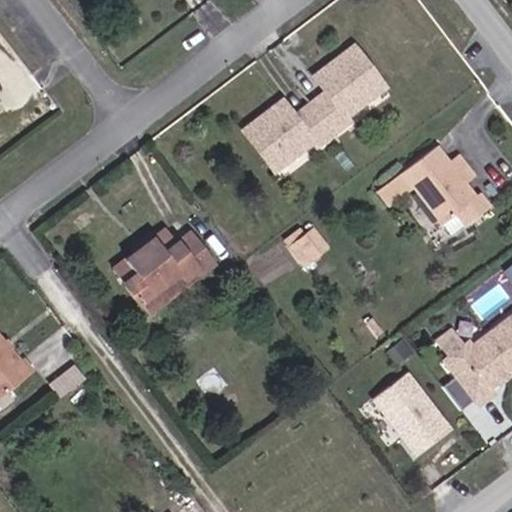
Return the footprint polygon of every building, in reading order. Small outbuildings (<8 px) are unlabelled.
[(299,120),(287,104),(243,136),(277,174),(315,143),(321,151),(353,124),(349,119),(388,87),(356,49),(314,80),(329,99),(299,120)] [(400,175),(442,225),(451,235),(466,223),(468,225),(494,206),(481,190),(475,195),(435,146),(400,175)] [(116,269),(146,303),(188,270),(196,281),(221,262),(201,237),(187,247),(170,227),(116,269)] [(323,249),(307,230),(289,245),(304,264),(323,249)] [(155,314),(196,281),(188,270),(146,303),(155,314)] [(511,313),(471,347),(467,344),(450,357),(446,361),(482,402),(497,391),(494,381),(511,366),(511,313)] [(463,346),(452,333),(439,344),(450,357),(463,346)] [(409,353),(399,340),(383,352),(394,364),(409,353)] [(22,368),(0,344),(0,405),(35,376),(25,366),(22,368)] [(61,397),(86,376),(74,362),(49,383),(61,397)] [(452,428),(406,371),(367,402),(412,459),(452,428)]
